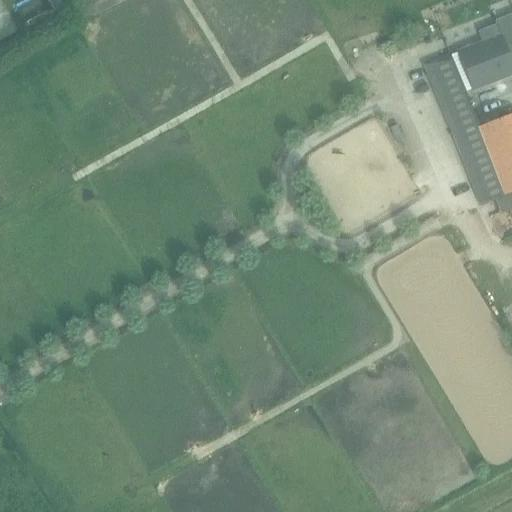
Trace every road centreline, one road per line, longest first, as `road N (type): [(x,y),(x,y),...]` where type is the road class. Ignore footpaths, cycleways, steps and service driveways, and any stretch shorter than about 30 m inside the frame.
road 1 (unknown): [(0,392),(282,217),(290,153),(377,108)]
road 2 (unknown): [(282,217),(348,242),(428,195)]
